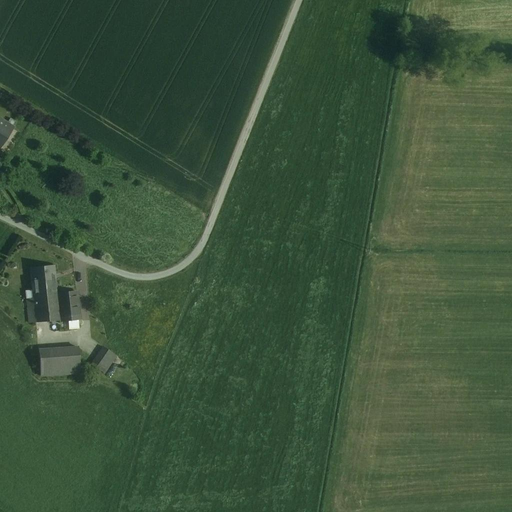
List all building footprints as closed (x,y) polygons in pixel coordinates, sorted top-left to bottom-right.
[(0,118),(0,148),(14,127),(0,118)] [(33,291),(33,298),(57,297),(57,294),(54,265),(30,268),(33,291)] [(77,292),(57,294),(57,297),(60,321),(80,319),(77,292)] [(57,297),(33,298),(36,322),(60,321),(57,297)] [(33,298),(27,299),(29,323),(36,322),(33,298)] [(78,347),(70,348),(72,373),(80,373),(78,347)] [(104,347),(100,352),(98,354),(99,355),(92,365),(104,373),(116,356),(104,347)] [(70,348),(47,350),(49,375),(72,373),(70,348)] [(47,350),(38,350),(40,376),(49,375),(47,350)]
